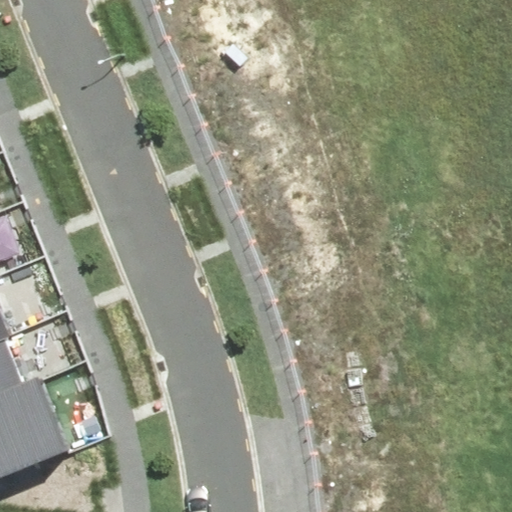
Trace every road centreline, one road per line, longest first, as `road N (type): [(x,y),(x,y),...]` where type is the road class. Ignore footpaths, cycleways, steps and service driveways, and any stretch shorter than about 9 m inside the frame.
road 1 (residential): [(51,0),(212,394)]
road 2 (residential): [(212,394),(511,293)]
